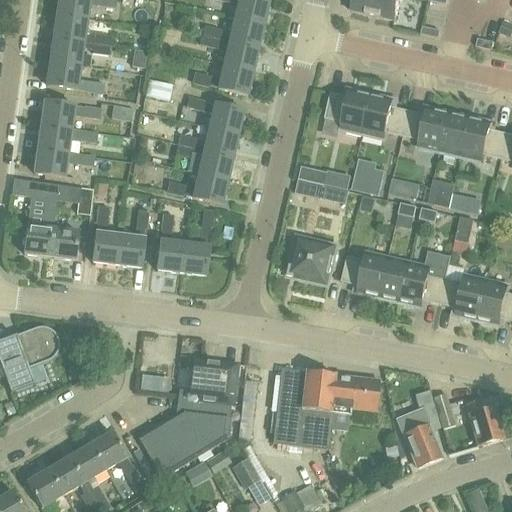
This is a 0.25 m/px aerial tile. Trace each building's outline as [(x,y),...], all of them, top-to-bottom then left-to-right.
[(59,0),(57,17),(86,21),(86,20),(88,7),(89,0),(59,0)] [(116,0),(99,0),(98,8),(115,11),(116,0)] [(234,20),(263,27),(269,4),(252,0),(210,0),(211,1),(226,4),(225,8),(236,11),(234,20)] [(395,23),(400,0),(353,0),(350,13),(395,23)] [(503,24),(504,24),(511,27),(511,10),(510,9),(507,15),(503,24)] [(57,17),(53,40),(83,45),(84,39),(86,21),(57,17)] [(431,28),(446,34),(450,22),(436,17),(431,28)] [(228,44),(258,51),(263,27),(234,20),(228,44)] [(220,42),(221,32),(206,29),(204,38),(220,42)] [(421,36),(438,40),(440,33),(423,29),(421,36)] [(111,38),(94,35),(93,46),(110,48),(111,38)] [(202,47),(217,51),(220,42),(204,38),(202,47)] [(53,40),(50,64),(80,68),(82,55),(82,51),(83,45),(53,40)] [(475,49),(492,52),(493,44),(478,41),(475,49)] [(223,67),(252,74),(258,51),(228,44),(223,67)] [(110,48),(93,46),(92,56),(108,58),(110,48)] [(50,64),(47,88),(76,92),(78,82),(80,68),(50,64)] [(217,91),(247,98),(252,74),(223,67),(220,80),(218,90),(217,91)] [(211,78),(195,75),(193,84),(209,88),(211,78)] [(105,85),(88,83),(86,95),(102,97),(105,85)] [(149,108),(175,111),(177,86),(152,83),(149,108)] [(362,136),(363,136),(371,97),(367,96),(368,94),(359,92),(359,94),(350,92),(349,99),(330,95),(324,121),(343,125),(342,132),(347,133),(347,135),(361,138),(362,136)] [(385,134),(403,138),(408,113),(391,109),(392,102),(384,100),(385,98),(376,96),(376,98),(371,97),(363,136),(383,141),(385,134)] [(203,112),(205,103),(190,99),(188,108),(203,112)] [(44,104),(41,128),(71,132),(71,131),(73,118),(74,108),(44,104)] [(208,129),(238,136),(243,113),(214,106),(212,116),(208,129)] [(111,119),(131,123),(134,111),(113,107),(111,119)] [(101,111),(84,108),(83,119),(99,122),(101,111)] [(440,154),(449,115),(444,114),(445,112),(437,110),(436,112),(428,110),(426,117),(408,113),(403,138),(420,142),(419,149),(440,154)] [(458,158),(461,159),(470,120),(449,115),(440,154),(443,155),(443,157),(457,160),(458,158)] [(483,157),(501,161),(507,136),(489,131),(491,125),(483,123),(483,121),(475,119),(474,121),(470,120),(461,159),(482,164),(483,157)] [(41,128),(38,151),(67,155),(68,154),(69,142),(71,132),(41,128)] [(232,160),(238,136),(208,129),(203,153),(232,160)] [(98,135),(81,132),(79,143),(96,145),(98,135)] [(123,155),(122,134),(104,135),(105,156),(123,155)] [(511,136),(507,136),(501,161),(511,163),(511,136)] [(196,141),(181,137),(179,147),(194,151),(196,141)] [(194,151),(179,147),(176,156),(192,160),(194,151)] [(38,151),(34,175),(64,180),(66,165),(67,155),(38,151)] [(198,176),(227,183),(232,160),(203,153),(198,176)] [(94,158),(77,155),(76,167),(92,169),(94,158)] [(303,169),(300,182),(326,189),(329,175),(303,169)] [(192,200),(221,207),(227,183),(198,176),(194,190),(192,199),(192,200)] [(379,195),(382,184),(356,178),(354,190),(379,195)] [(326,189),(300,182),(296,196),(322,203),(326,189)] [(449,211),(455,187),(433,182),(428,206),(449,211)] [(24,256),(49,259),(52,230),(53,230),(58,187),(32,184),(30,200),(47,202),(45,220),(43,220),(41,229),(27,227),(24,256)] [(186,188),(170,184),(168,193),(183,197),(186,188)] [(389,197),(394,198),(416,203),(418,193),(391,187),(389,197)] [(76,216),(89,218),(93,192),(80,190),(76,216)] [(361,211),(372,215),(376,202),(365,199),(361,211)] [(469,215),(477,217),(480,204),(471,202),(467,215),(469,215)] [(399,216),(415,220),(417,210),(402,206),(399,216)] [(92,264),(116,267),(120,237),(106,236),(109,209),(98,208),(96,225),(97,225),(96,234),(92,264)] [(420,221),(436,225),(439,215),(423,211),(420,221)] [(215,213),(205,212),(203,228),(213,229),(215,213)] [(148,215),(138,213),(136,229),(145,231),(148,215)] [(164,216),(162,232),(171,233),(173,217),(164,216)] [(463,245),(470,247),(476,224),(462,220),(456,243),(463,245)] [(224,228),(222,239),(230,241),(233,230),(224,228)] [(49,259),(74,262),(77,233),(53,230),(52,230),(49,259)] [(116,267),(140,270),(144,240),(143,240),(134,239),(120,237),(116,267)] [(296,281),(328,288),(337,249),(297,239),(295,248),(293,248),(291,259),(293,260),(290,272),(298,274),(296,281)] [(156,272),(181,275),(184,245),(170,243),(160,242),(156,272)] [(461,255),(463,245),(456,243),(454,253),(461,255)] [(181,275),(205,278),(209,248),(199,247),(184,245),(181,275)] [(380,300),(389,258),(364,252),(362,262),(347,258),(341,284),(360,288),(358,295),(367,297),(366,299),(375,301),(375,299),(380,300)] [(410,263),(400,305),(405,306),(404,308),(413,309),(413,307),(421,309),(423,303),(440,307),(446,281),(451,259),(429,254),(426,266),(410,263)] [(400,305),(410,263),(389,258),(380,300),(400,305)] [(473,321),(478,322),(487,283),(466,279),(464,285),(446,281),(440,307),(458,311),(457,318),(465,320),(465,321),(473,323),(473,321)] [(490,325),(499,327),(500,321),(511,323),(511,296),(506,295),(508,288),(487,283),(478,322),(482,323),(482,325),(490,327),(490,325)] [(36,330),(0,343),(0,367),(10,395),(33,386),(28,371),(48,363),(49,363),(52,361),(54,359),(55,358),(56,357),(57,354),(58,352),(59,349),(59,348),(59,346),(59,345),(58,343),(58,342),(57,340),(57,339),(56,338),(54,335),(52,333),(49,331),(46,330),(43,329),(42,329),(39,329),(36,330)] [(184,400),(233,405),(237,365),(195,361),(192,392),(184,397),(184,400)] [(305,375),(282,372),(274,444),(326,449),(330,417),(346,419),(347,411),(375,414),(379,382),(305,374),(305,375)] [(158,380),(141,378),(140,390),(157,392),(158,380)] [(432,399),(442,430),(454,426),(445,396),(432,399)] [(140,442),(162,479),(228,439),(232,407),(233,407),(233,405),(184,400),(181,424),(154,440),(151,435),(140,442)] [(468,416),(477,448),(503,441),(494,409),(482,412),(479,402),(465,406),(468,416)] [(11,404),(4,407),(8,419),(15,416),(11,404)] [(399,425),(416,470),(442,460),(428,427),(423,429),(419,417),(399,425)] [(111,434),(90,446),(105,471),(126,459),(111,434)] [(90,446),(69,459),(84,484),(105,471),(90,446)] [(205,462),(214,476),(231,465),(222,451),(205,462)] [(47,471),(62,497),(84,484),(69,459),(47,471)] [(232,470),(244,491),(260,482),(258,477),(257,477),(248,461),(232,470)] [(132,467),(122,473),(135,494),(144,489),(132,467)] [(26,484),(41,510),(62,497),(47,471),(26,484)] [(276,505),(279,511),(297,511),(304,509),(305,511),(307,511),(321,505),(311,486),(297,494),(295,491),(280,499),(281,502),(276,505)] [(473,486),(464,490),(467,499),(476,495),(473,486)] [(97,488),(89,493),(100,511),(105,511),(110,510),(97,488)] [(23,511),(12,492),(0,499),(0,511),(23,511)] [(100,511),(89,493),(83,495),(80,498),(88,511),(100,511)]
